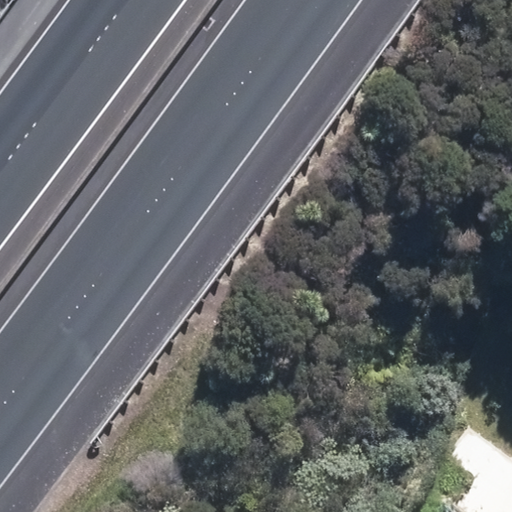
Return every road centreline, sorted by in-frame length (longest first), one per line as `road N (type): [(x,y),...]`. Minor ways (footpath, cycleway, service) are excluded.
road 1 (motorway): [(296,0),(0,400)]
road 2 (motorway): [(0,153),(113,0)]
